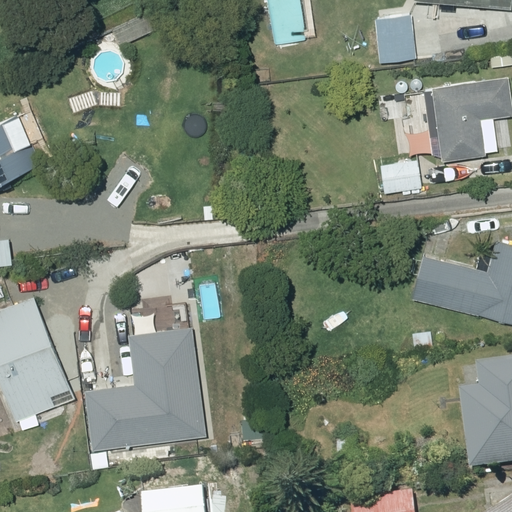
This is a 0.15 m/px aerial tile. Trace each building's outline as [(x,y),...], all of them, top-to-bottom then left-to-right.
[(169,2),(111,30),(121,49),(178,21),(169,2)] [(412,13),(377,17),(381,61),(416,57),(412,13)] [(269,68),(257,68),(257,79),(269,79),(269,68)] [(437,115),(427,116),(430,135),(440,133),(443,159),(487,153),(481,117),(511,112),(511,92),(510,74),(433,84),(437,115)] [(0,121),(0,180),(41,163),(19,113),(0,121)] [(256,136),(241,136),(241,184),(256,184),(256,136)] [(418,158),(382,163),(386,191),(422,186),(418,158)] [(424,252),(413,295),(511,320),(511,241),(498,238),(490,270),(424,252)] [(70,385),(35,295),(0,308),(0,379),(16,420),(54,405),(49,393),(70,385)] [(413,332),(415,350),(433,348),(432,330),(413,332)] [(490,402),(500,440),(487,443),(494,467),(509,463),(511,462),(511,365),(486,373),(480,350),(402,361),(406,391),(427,388),(428,398),(466,394),(467,404),(490,402)] [(383,390),(365,392),(366,404),(384,402),(383,390)] [(107,411),(83,421),(98,460),(129,448),(125,437),(144,429),(135,407),(109,417),(107,411)] [(268,420),(241,421),(242,440),(269,439),(268,420)] [(211,437),(194,437),(194,449),(211,449),(211,437)] [(339,457),(353,457),(353,440),(339,440),(339,457)] [(194,458),(161,460),(162,481),(196,478),(194,458)] [(198,463),(198,477),(212,476),(212,462),(198,463)] [(158,470),(141,470),(142,483),(159,483),(158,470)] [(231,511),(228,483),(144,492),(146,511),(231,511)] [(416,511),(414,491),(353,499),(354,511),(416,511)] [(511,511),(511,497),(489,511),(511,511)]
